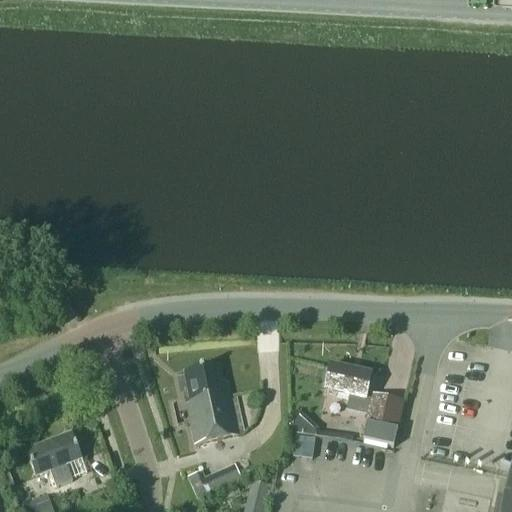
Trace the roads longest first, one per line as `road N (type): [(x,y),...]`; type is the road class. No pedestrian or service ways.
road 1 (tertiary): [(511,311),(217,307),(101,329)]
road 2 (secondary): [(248,0),(511,13)]
road 3 (residential): [(149,511),(142,458),(101,329)]
